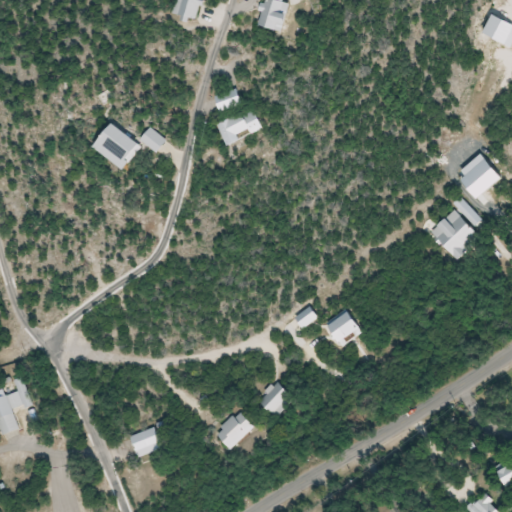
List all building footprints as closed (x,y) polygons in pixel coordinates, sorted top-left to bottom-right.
[(202,20),(204,0),(179,0),(178,18),(202,20)] [(267,0),(263,26),(295,32),(299,3),(289,2),(289,0),(267,0)] [(268,132),(261,109),(224,121),(232,144),(268,132)] [(128,170),(146,147),(117,124),(99,148),(128,170)] [(161,154),(170,143),(152,129),(143,140),(161,154)] [(434,230),(457,261),(484,241),(460,210),(434,230)] [(297,317),(306,329),(322,317),(314,306),(297,317)] [(345,345),(366,330),(350,308),(329,322),(345,345)] [(0,400),(0,433),(1,438),(24,430),(24,431),(34,428),(27,409),(34,407),(24,378),(15,381),(20,394),(0,400)] [(285,417),(298,393),(276,381),(263,405),(285,417)] [(218,434),(234,450),(258,427),(242,411),(218,434)] [(141,458),(166,447),(157,427),(133,438),(141,458)] [(511,511),(511,509),(503,500),(490,511),(511,511)]
